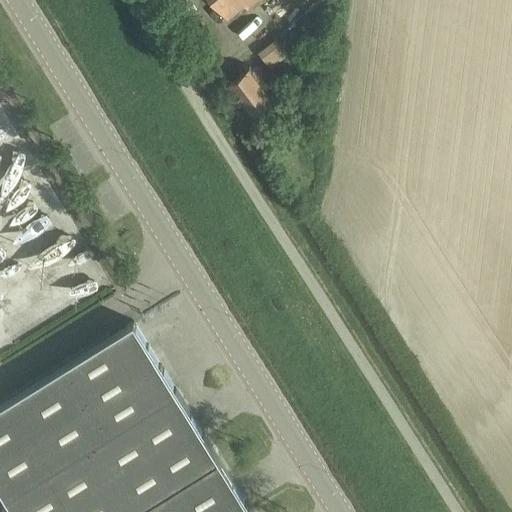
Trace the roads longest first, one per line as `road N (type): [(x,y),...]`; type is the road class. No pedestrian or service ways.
road 1 (unclassified): [(463,511),(132,0)]
road 2 (tertiary): [(339,511),(16,0)]
